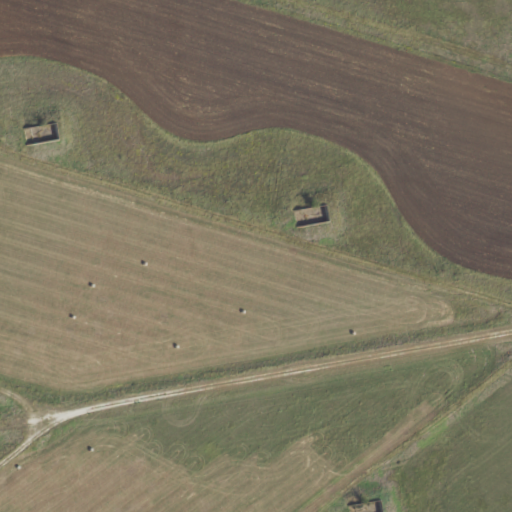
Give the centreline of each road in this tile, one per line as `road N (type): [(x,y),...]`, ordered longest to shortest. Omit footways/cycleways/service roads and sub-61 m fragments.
road 1 (track): [(0,165),(511,302)]
road 2 (track): [(0,393),(82,414),(511,333)]
road 3 (track): [(511,75),(237,0)]
road 4 (track): [(511,374),(326,511)]
